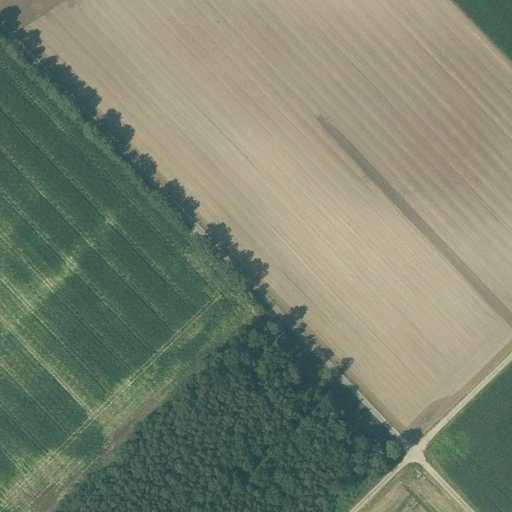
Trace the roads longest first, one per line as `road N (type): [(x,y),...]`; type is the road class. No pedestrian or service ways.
road 1 (unclassified): [(475,511),(0,15)]
road 2 (track): [(350,511),(511,355)]
